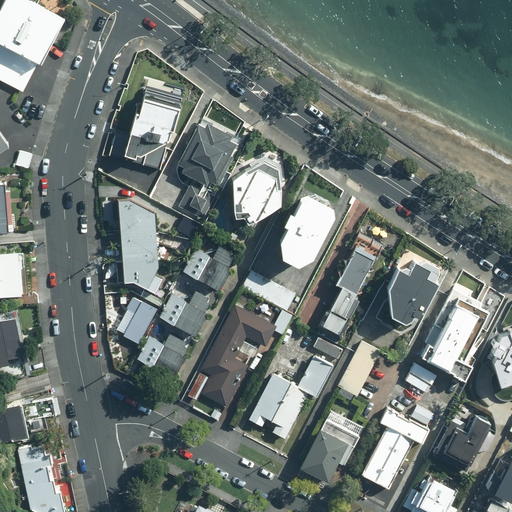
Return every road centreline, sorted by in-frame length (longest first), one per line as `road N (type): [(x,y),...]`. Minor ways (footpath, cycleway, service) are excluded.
road 1 (primary): [(137,0),(511,260)]
road 2 (secondary): [(94,426),(67,277),(61,185),(71,123)]
road 3 (residential): [(319,511),(154,428),(94,426)]
road 4 (secondary): [(127,0),(96,89),(71,123)]
road 5 (secondary): [(71,123),(74,83),(103,11),(118,0)]
